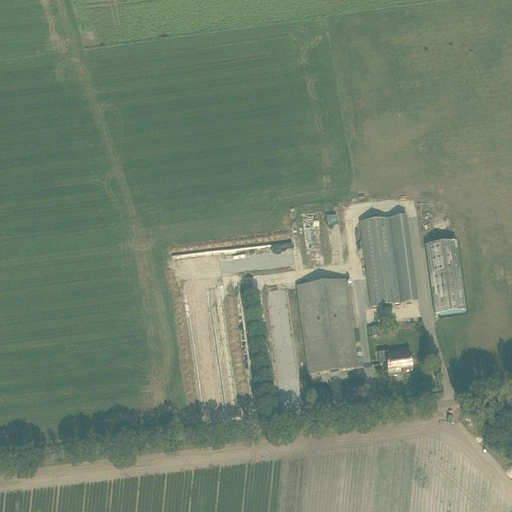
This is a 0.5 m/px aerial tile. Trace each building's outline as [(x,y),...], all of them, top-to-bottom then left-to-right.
[(371,309),(400,306),(389,220),(360,224),(371,309)] [(297,288),(308,376),(358,370),(346,281),(297,288)] [(435,318),(439,317),(465,314),(464,303),(434,307),(435,318)] [(276,359),(277,374),(295,373),(294,352),(286,353),(286,358),(276,359)] [(410,356),(389,359),(388,359),(388,353),(378,354),(379,362),(381,362),(382,366),(387,365),(389,378),(398,376),(398,374),(412,372),(410,356)]
